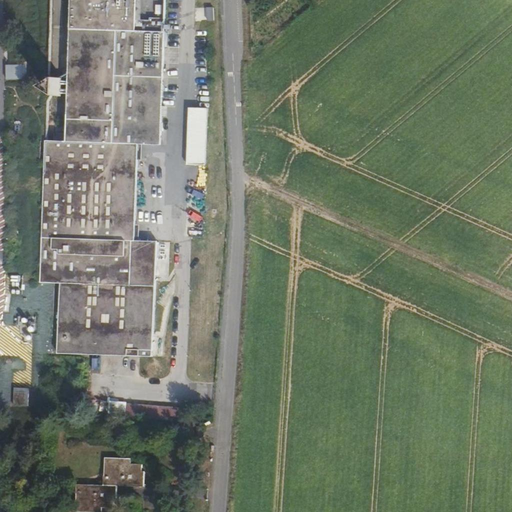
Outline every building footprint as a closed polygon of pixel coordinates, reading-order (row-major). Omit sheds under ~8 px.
[(135,239),(137,148),(138,143),(161,144),(162,87),(163,68),(164,30),(134,30),(134,0),(68,0),(65,141),(45,140),(45,144),(41,282),(61,282),(59,353),(88,353),(155,356),(156,329),(158,240),(135,239)] [(6,64),(6,79),(27,79),(27,64),(6,64)] [(188,108),(187,164),(206,164),(208,108),(188,108)] [(30,389),(15,388),(15,404),(30,405),(30,389)] [(183,421),(184,407),(128,404),(127,417),(183,421)] [(48,492),(47,509),(59,510),(60,502),(68,503),(68,506),(79,506),(80,499),(83,499),(83,484),(110,485),(111,470),(109,470),(109,463),(98,463),(98,467),(90,466),(90,459),(76,458),(76,475),(71,474),(71,484),(43,483),(43,492),(48,492)]
